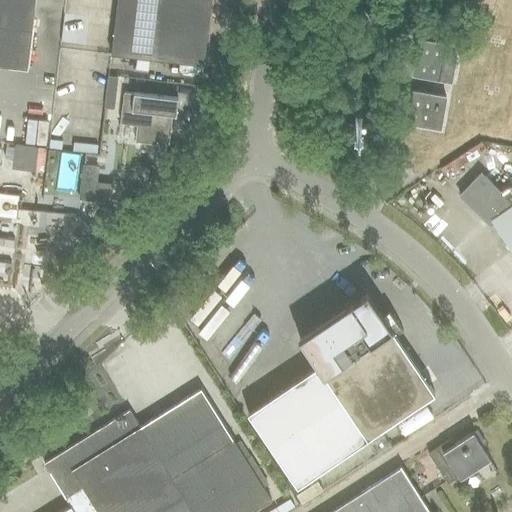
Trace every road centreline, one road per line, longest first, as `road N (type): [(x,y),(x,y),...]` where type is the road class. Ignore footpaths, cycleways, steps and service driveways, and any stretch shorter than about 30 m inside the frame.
road 1 (unclassified): [(511,378),(460,299),(382,229),(271,166),(252,146)]
road 2 (unclassified): [(0,391),(252,146)]
road 3 (unclassified): [(252,146),(279,0)]
